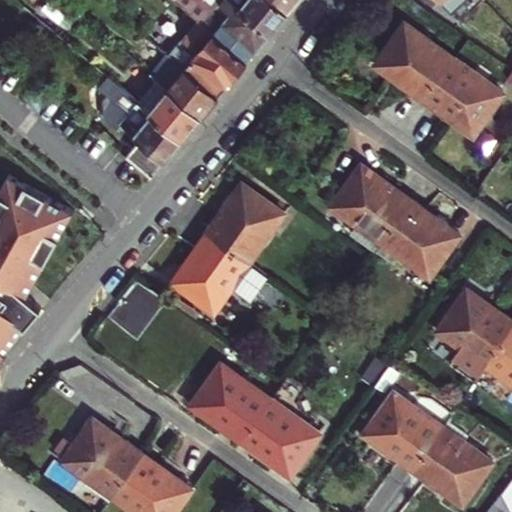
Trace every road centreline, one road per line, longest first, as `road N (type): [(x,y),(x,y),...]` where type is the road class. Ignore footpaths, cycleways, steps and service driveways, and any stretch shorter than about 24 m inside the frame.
road 1 (residential): [(52,331),(311,511)]
road 2 (residential): [(276,65),(511,235)]
road 3 (residential): [(276,65),(143,222)]
road 4 (residential): [(0,102),(143,222)]
road 5 (residential): [(143,222),(52,331)]
